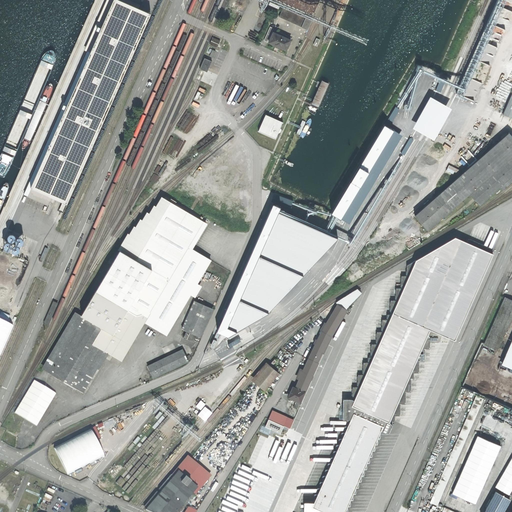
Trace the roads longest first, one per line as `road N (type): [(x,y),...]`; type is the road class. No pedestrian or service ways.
road 1 (residential): [(0,403),(178,0)]
road 2 (residential): [(393,511),(511,247)]
road 3 (residential): [(0,453),(131,511)]
